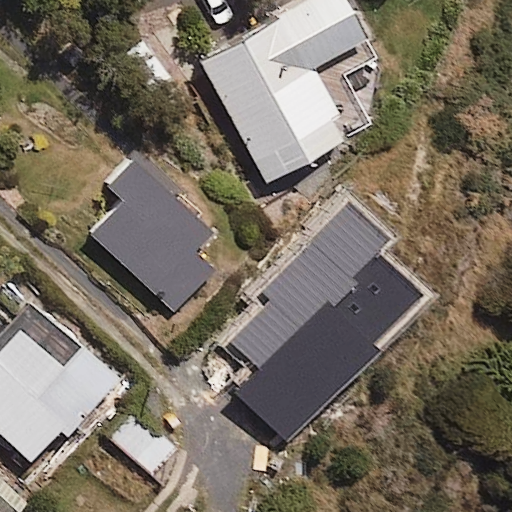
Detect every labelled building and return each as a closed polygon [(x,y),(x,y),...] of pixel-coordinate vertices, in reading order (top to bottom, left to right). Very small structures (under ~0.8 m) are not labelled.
[(373,96),(373,63),(334,0),(299,0),(193,64),(265,184),(373,120),(373,96)] [(189,252),(207,232),(124,159),(100,186),(115,200),(85,234),(173,311),(209,270),(189,252)] [(27,307),(8,329),(0,322),(0,439),(26,462),(55,429),(62,436),(111,381),(27,307)] [(147,475),(171,449),(135,417),(112,444),(147,475)] [(0,511),(13,511),(22,504),(0,481),(0,511)]
